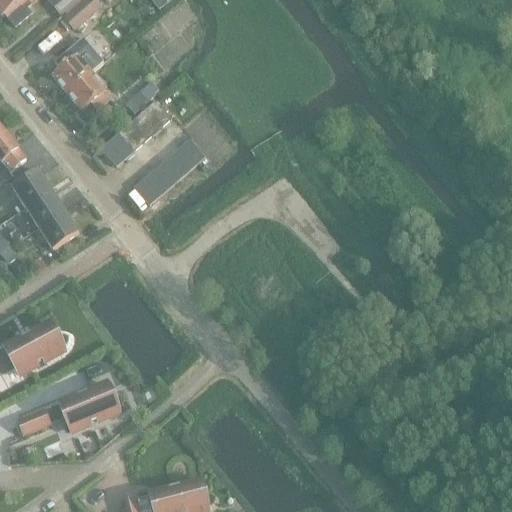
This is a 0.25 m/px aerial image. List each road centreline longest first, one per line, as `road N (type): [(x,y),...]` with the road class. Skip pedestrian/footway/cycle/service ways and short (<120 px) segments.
road 1 (residential): [(131,236),(0,74)]
road 2 (unclassified): [(359,511),(230,355)]
road 3 (residential): [(85,475),(230,355)]
road 4 (unclassified): [(230,355),(131,236)]
